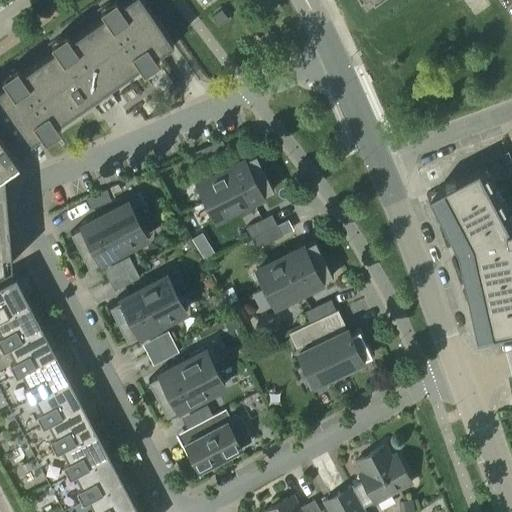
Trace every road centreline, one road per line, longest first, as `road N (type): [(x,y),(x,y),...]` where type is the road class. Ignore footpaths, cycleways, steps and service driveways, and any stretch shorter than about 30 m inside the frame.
road 1 (residential): [(179,511),(28,221),(27,197),(41,181),(251,93)]
road 2 (residential): [(251,93),(352,229),(429,385)]
road 3 (residential): [(429,385),(194,511)]
road 4 (tertiary): [(460,376),(380,163)]
road 5 (tertiary): [(509,511),(460,376)]
road 6 (residential): [(380,163),(511,111)]
